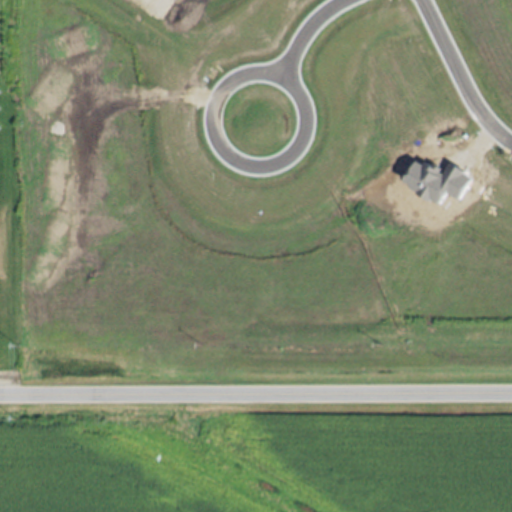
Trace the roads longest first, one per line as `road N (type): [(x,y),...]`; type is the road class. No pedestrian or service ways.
road 1 (tertiary): [(511,395),(0,397)]
road 2 (residential): [(511,145),(467,99),(417,0)]
road 3 (residential): [(254,117),(293,40),(345,0)]
